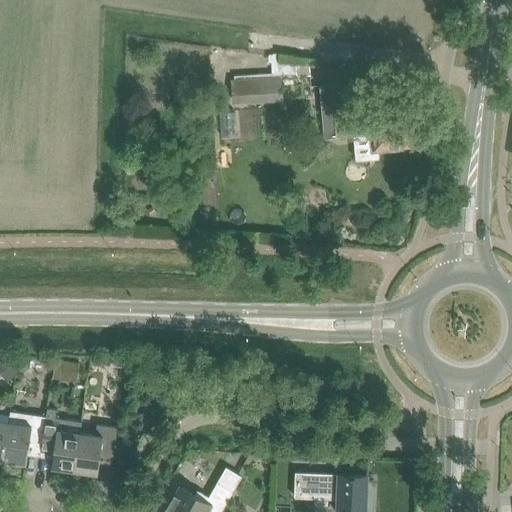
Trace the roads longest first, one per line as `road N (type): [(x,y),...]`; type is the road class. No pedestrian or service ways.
road 1 (tertiary): [(406,324),(0,313)]
road 2 (tertiary): [(469,266),(497,0)]
road 3 (tertiary): [(455,511),(459,381)]
